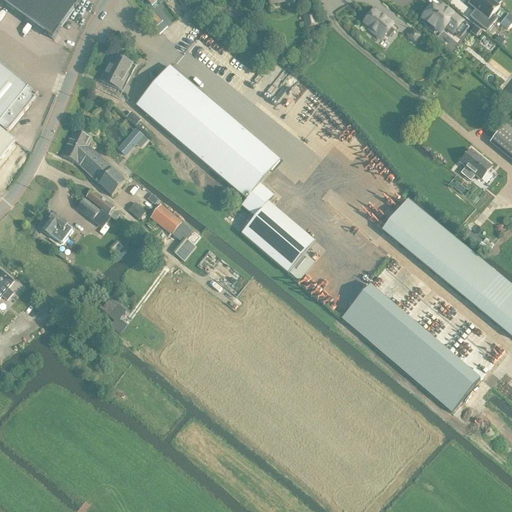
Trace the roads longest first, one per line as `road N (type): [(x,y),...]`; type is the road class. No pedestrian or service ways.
road 1 (track): [(511,364),(446,310),(438,285),(309,178)]
road 2 (tertiary): [(108,0),(31,169),(0,210)]
